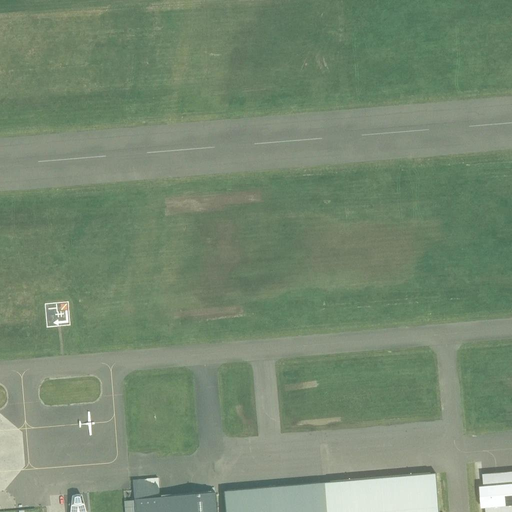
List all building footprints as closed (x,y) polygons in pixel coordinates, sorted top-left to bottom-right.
[(511,511),(511,472),(482,475),(485,511),(511,511)] [(439,511),(436,474),(325,484),(327,511),(439,511)] [(226,492),(223,492),(224,511),(327,511),(325,484),(321,484),(321,483),(226,491),(226,492)] [(134,500),(134,508),(134,511),(216,511),(215,493),(160,498),(134,500)] [(71,497),(69,511),(85,511),(82,497),(76,496),(71,497)]
